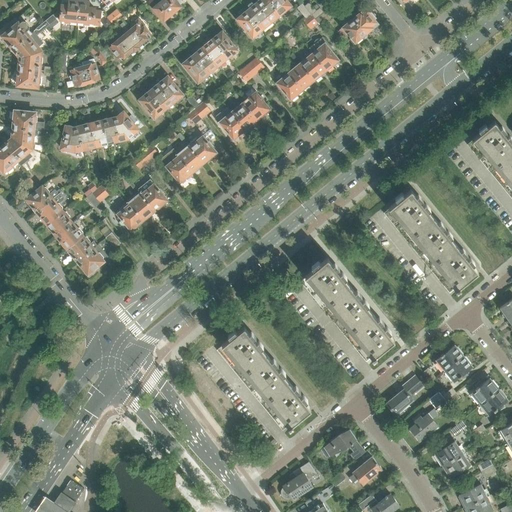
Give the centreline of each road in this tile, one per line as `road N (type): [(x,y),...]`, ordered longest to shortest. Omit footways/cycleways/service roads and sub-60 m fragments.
road 1 (secondary): [(128,361),(511,41)]
road 2 (secondary): [(511,1),(135,311)]
road 3 (residential): [(418,49),(144,277),(135,311)]
road 4 (residential): [(0,98),(57,103),(101,95),(225,0)]
road 5 (secondary): [(104,337),(0,495)]
road 6 (secondary): [(244,493),(128,361)]
road 7 (secondary): [(114,381),(223,508)]
road 8 (residential): [(104,337),(0,214)]
road 9 (secondary): [(21,511),(114,381)]
road 10 (residential): [(244,493),(356,403)]
road 11 (residential): [(356,403),(465,314)]
road 12 (residential): [(435,511),(356,403)]
